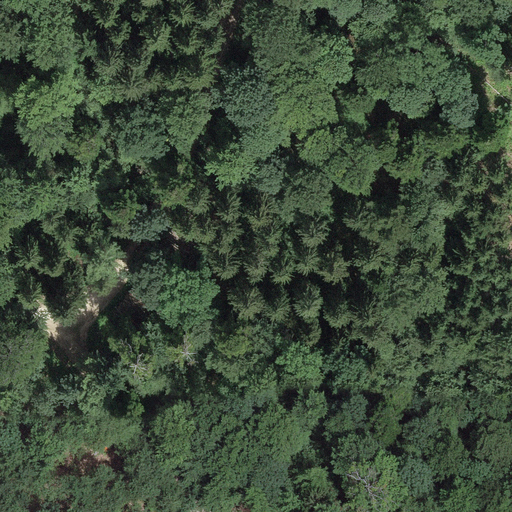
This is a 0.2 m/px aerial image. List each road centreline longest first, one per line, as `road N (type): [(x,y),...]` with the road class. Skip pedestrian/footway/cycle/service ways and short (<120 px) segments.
road 1 (track): [(37,315),(84,301),(138,247),(232,0)]
road 2 (track): [(0,315),(37,315),(195,511)]
road 3 (track): [(384,511),(413,391),(446,350),(511,307)]
